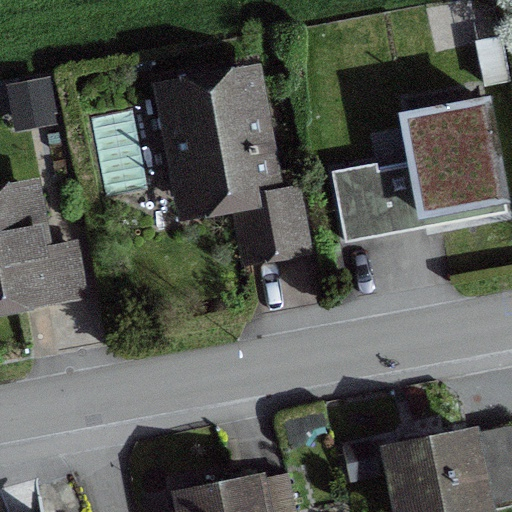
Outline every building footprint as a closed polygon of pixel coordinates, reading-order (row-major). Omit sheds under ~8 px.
[(292,193),(270,197),(248,79),(164,95),(178,172),(192,170),(199,210),(233,204),(244,263),(303,252),(292,193)] [(40,85),(10,91),(16,123),(46,118),(40,85)] [(483,105),(402,120),(420,218),(501,203),(483,105)] [(394,235),(389,206),(388,204),(380,206),(374,178),(332,185),(343,245),(394,235)] [(0,197),(0,307),(46,299),(27,192),(0,197)] [(480,511),(465,437),(389,452),(401,511),(480,511)] [(290,511),(283,477),(255,483),(254,480),(178,495),(181,511),(290,511)]
